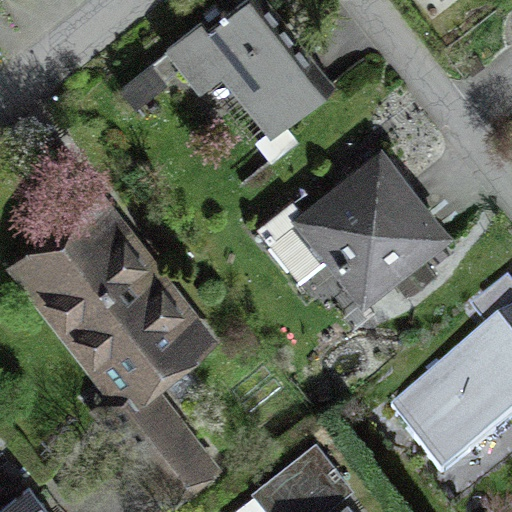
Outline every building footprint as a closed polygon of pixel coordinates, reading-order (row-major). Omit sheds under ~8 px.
[(338,95),(272,0),(255,0),(169,60),(203,108),(229,90),(267,144),(338,95)] [(456,242),(384,155),(297,226),(369,314),(456,242)] [(107,200),(19,262),(118,398),(209,332),(107,200)] [(511,421),(511,321),(392,409),(440,475),(511,421)] [(166,503),(215,464),(171,402),(120,439),(166,503)] [(14,511),(0,494),(0,511),(14,511)]
